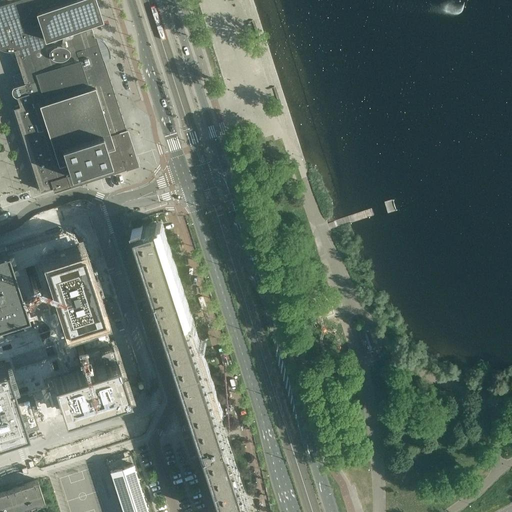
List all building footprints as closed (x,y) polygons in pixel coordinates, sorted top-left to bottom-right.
[(125,127),(109,76),(104,60),(98,42),(104,40),(103,39),(102,38),(100,37),(99,36),(97,35),(95,34),(93,34),(92,31),(90,22),(100,19),(93,0),(9,0),(0,3),(0,47),(1,48),(2,48),(4,48),(5,49),(7,49),(8,49),(10,49),(12,49),(13,48),(24,81),(13,85),(12,86),(11,87),(11,88),(11,89),(11,90),(11,91),(12,92),(12,93),(13,94),(14,94),(15,95),(16,95),(19,105),(13,107),(40,190),(49,187),(52,186),(53,189),(53,190),(124,167),(124,168),(138,163),(136,159),(134,151),(126,127),(125,127)] [(73,223),(0,246),(0,429),(127,389),(73,223)] [(182,301),(157,225),(145,229),(137,231),(155,289),(148,292),(148,291),(147,291),(152,305),(153,305),(152,304),(159,302),(182,373),(203,366),(182,301)] [(117,314),(113,301),(107,303),(111,316),(117,314)] [(364,346),(367,355),(377,352),(374,343),(371,333),(361,336),(364,346)] [(247,505),(222,428),(203,366),(182,373),(203,437),(196,439),(200,453),(200,452),(204,450),(207,459),(210,458),(227,511),(235,509),(247,505)] [(111,404),(109,396),(102,398),(105,406),(111,404)] [(44,501),(37,479),(24,484),(23,481),(16,483),(17,486),(10,488),(17,510),(25,508),(24,506),(35,503),(36,504),(44,501)] [(11,511),(17,510),(10,488),(0,491),(0,511),(5,511),(8,511),(7,511),(11,511)]
